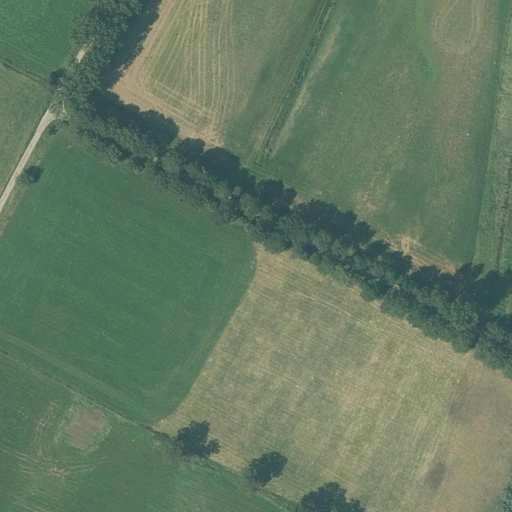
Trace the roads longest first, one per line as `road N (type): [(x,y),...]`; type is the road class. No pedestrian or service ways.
road 1 (unclassified): [(511,348),(51,108),(0,205)]
road 2 (track): [(108,0),(51,108)]
